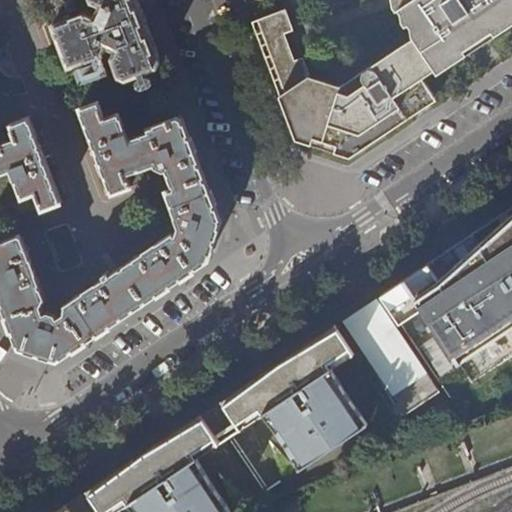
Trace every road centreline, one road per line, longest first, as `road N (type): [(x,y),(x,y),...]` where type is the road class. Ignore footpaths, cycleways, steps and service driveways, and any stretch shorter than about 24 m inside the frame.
road 1 (residential): [(5,451),(293,264)]
road 2 (residential): [(293,264),(189,0)]
road 3 (residential): [(511,119),(293,264)]
